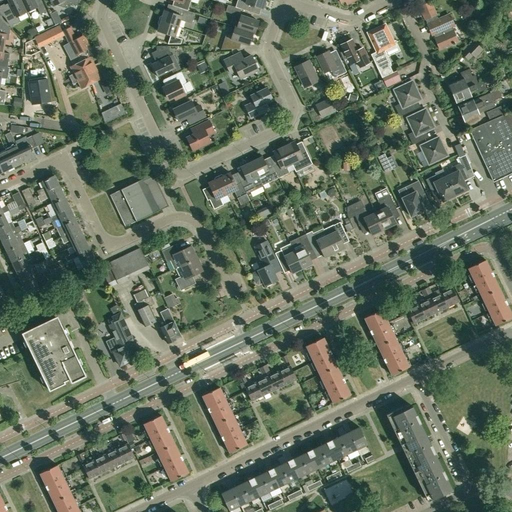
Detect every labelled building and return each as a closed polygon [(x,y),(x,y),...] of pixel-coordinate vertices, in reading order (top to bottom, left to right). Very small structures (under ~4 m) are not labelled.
[(16,17),(27,12),(21,0),(7,0),(10,4),(5,6),(4,4),(0,5),(0,12),(6,19),(7,23),(10,25),(18,22),(16,17)] [(21,0),(27,12),(37,7),(40,14),(46,11),(41,0),(21,0)] [(188,11),(191,0),(174,0),(178,1),(176,7),(179,8),(188,11)] [(265,2),(265,0),(238,0),(236,8),(241,9),(248,11),(250,5),(262,9),(263,9),(265,8),(266,4),(265,2)] [(420,7),(425,20),(427,24),(432,35),(435,34),(437,37),(435,38),(440,49),(458,41),(453,30),(451,27),(454,25),(449,14),(438,19),(436,15),(431,2),(420,7)] [(241,9),(236,8),(228,5),(226,12),(238,16),(241,9)] [(194,13),(188,11),(179,8),(177,15),(164,10),(162,15),(160,17),(159,20),(178,27),(181,20),(191,23),(194,13)] [(253,33),(255,34),(259,21),(241,15),(237,27),(237,28),(253,33)] [(10,28),(3,21),(0,17),(0,26),(2,29),(1,34),(0,33),(0,45),(4,46),(5,40),(8,41),(10,28)] [(44,20),(47,26),(54,23),(51,19),(51,17),(44,20)] [(175,37),(178,27),(159,20),(157,24),(159,26),(157,31),(170,35),(168,44),(181,44),(182,39),(175,37)] [(376,31),(368,35),(376,51),(379,58),(374,61),(382,77),(392,72),(389,66),(391,65),(387,57),(383,49),(395,44),(394,42),(385,24),(375,29),(376,31)] [(70,27),(64,30),(91,84),(101,78),(90,57),(94,55),(88,43),(84,34),(76,39),(70,27)] [(237,28),(237,27),(235,27),(231,39),(225,37),(221,50),(235,49),(237,42),(249,45),(253,33),(237,28)] [(34,29),(29,31),(31,37),(37,34),(34,29)] [(64,30),(63,31),(69,43),(64,46),(74,65),(73,65),(70,67),(74,74),(70,76),(74,84),(78,82),(81,88),(81,89),(91,84),(64,30)] [(352,40),(341,45),(344,51),(341,52),(346,64),(349,63),(350,64),(357,61),(360,67),(369,62),(363,48),(357,51),(352,40)] [(482,49),(480,47),(473,41),(461,53),(468,60),(472,55),(475,57),(482,49)] [(3,53),(4,46),(0,45),(0,65),(8,67),(9,53),(3,53)] [(156,50),(151,53),(154,59),(156,58),(158,61),(151,64),(157,77),(175,68),(173,63),(176,61),(173,54),(171,55),(167,46),(156,46),(156,50)] [(328,51),(317,57),(324,73),(331,70),(334,78),(346,72),(340,59),(334,62),(328,51)] [(240,53),(224,61),(230,73),(236,70),(240,79),(258,70),(251,56),(244,59),(240,53)] [(309,60),(295,67),(304,87),(318,81),(309,60)] [(204,62),(198,66),(201,73),(208,70),(204,62)] [(9,67),(8,67),(0,65),(0,82),(1,78),(7,79),(9,67)] [(453,94),(478,83),(474,75),(472,76),(469,69),(460,73),(463,78),(449,84),(453,94)] [(181,71),(171,76),(174,82),(164,87),(163,89),(168,99),(169,99),(174,97),(175,98),(176,99),(185,95),(185,94),(186,94),(187,92),(183,84),(186,83),(186,82),(181,71)] [(33,104),(50,101),(46,77),(29,80),(33,104)] [(410,105),(421,100),(412,81),(393,90),(400,104),(395,106),(399,116),(413,110),(410,105)] [(469,93),(477,89),(478,93),(485,90),(481,82),(478,83),(453,94),(457,103),(471,97),(469,93)] [(254,102),(245,106),(251,118),(269,110),(266,103),(273,100),(267,88),(251,95),(254,102)] [(353,95),(350,94),(348,100),(355,102),(356,103),(358,96),(353,95)] [(23,99),(15,97),(13,106),(22,107),(23,99)] [(487,104),(493,101),(491,97),(474,104),(472,99),(458,105),(462,115),(487,104)] [(336,111),(330,99),(324,101),(327,106),(319,110),(322,117),(336,111)] [(191,101),(173,109),(179,121),(191,115),(194,122),(205,116),(200,105),(194,108),(191,101)] [(478,114),(489,109),(495,106),(493,101),(487,104),(462,115),(466,124),(480,118),(478,114)] [(102,114),(105,123),(126,113),(122,104),(102,114)] [(490,121),(503,115),(502,114),(503,114),(500,107),(487,113),(490,121)] [(413,132),(408,134),(413,145),(426,138),(424,133),(434,128),(425,109),(407,118),(413,132)] [(503,115),(490,121),(469,130),(493,181),(511,171),(511,132),(511,133),(503,115)] [(199,132),(187,138),(192,150),(210,141),(207,135),(215,132),(209,121),(197,127),(199,132)] [(9,125),(7,124),(7,126),(8,127),(9,129),(10,131),(23,133),(23,131),(23,127),(9,125)] [(11,146),(5,149),(7,153),(14,167),(25,162),(19,150),(15,141),(10,132),(5,135),(11,146)] [(26,136),(15,141),(19,150),(25,162),(36,157),(32,149),(37,146),(32,136),(27,138),(26,136)] [(423,167),(448,156),(439,137),(420,146),(427,160),(421,162),(423,167)] [(303,168),(302,167),(306,165),(306,167),(312,164),(306,151),(300,153),(295,141),(284,146),(292,164),(295,171),(303,168)] [(378,144),(373,147),(375,153),(381,150),(380,149),(378,144)] [(465,155),(460,144),(454,146),(459,157),(459,158),(465,155)] [(292,164),(284,146),(273,152),(279,164),(273,166),(279,178),(289,173),(286,167),(292,164)] [(0,165),(3,172),(14,167),(7,153),(5,149),(0,151),(0,165)] [(383,154),(376,157),(384,174),(391,170),(383,154)] [(453,173),(446,176),(455,195),(467,189),(463,181),(462,179),(473,174),(468,163),(465,155),(459,158),(459,157),(458,158),(460,163),(451,167),(453,173)] [(279,178),(273,166),(268,169),(262,157),(251,162),(259,177),(262,185),(279,178)] [(262,185),(259,177),(251,162),(240,167),(246,179),(241,182),(246,193),(262,185)] [(436,175),(426,180),(432,193),(437,190),(442,200),(443,201),(455,195),(446,176),(443,171),(443,170),(435,174),(436,175)] [(246,194),(246,193),(241,182),(236,185),(230,172),(224,175),(221,174),(218,176),(227,194),(234,191),(237,198),(246,194)] [(124,227),(169,206),(153,174),(109,195),(109,196),(110,195),(125,226),(124,227)] [(39,196),(60,186),(54,175),(42,181),(45,187),(37,191),(39,196)] [(220,198),(227,194),(218,176),(215,177),(214,180),(208,183),(214,195),(209,198),(214,209),(223,205),(220,198)] [(407,186),(398,191),(402,198),(411,217),(416,214),(417,215),(422,213),(423,211),(424,210),(422,205),(418,197),(424,194),(418,181),(407,186)] [(53,203),(65,197),(60,186),(39,196),(38,196),(40,202),(50,197),(53,203)] [(28,187),(22,191),(27,202),(34,198),(28,187)] [(386,188),(375,194),(378,200),(382,209),(375,212),(384,229),(395,224),(390,212),(396,209),(389,194),(386,188)] [(328,197),(327,195),(326,193),(325,192),(324,190),(319,193),(321,197),(322,199),(328,197)] [(19,192),(12,195),(17,206),(24,203),(19,192)] [(50,217),(70,208),(65,197),(53,203),(47,205),(50,212),(48,212),(50,217)] [(361,201),(350,206),(353,212),(354,215),(360,226),(366,223),(369,230),(372,235),(384,229),(375,212),(368,216),(364,207),(361,201)] [(0,214),(8,211),(9,210),(7,205),(1,208),(0,206),(0,214)] [(9,210),(8,211),(10,215),(20,211),(19,210),(17,206),(9,210)] [(63,224),(75,218),(70,208),(50,217),(43,220),(44,220),(37,223),(39,227),(45,224),(45,225),(60,218),(63,224)] [(263,214),(261,210),(256,212),(258,216),(260,221),(265,218),(263,214)] [(0,227),(12,222),(9,216),(10,215),(8,211),(0,214),(0,227)] [(61,238),(80,229),(75,218),(63,224),(56,227),(61,238)] [(270,225),(269,222),(269,221),(267,218),(261,221),(263,225),(264,228),(270,225)] [(14,228),(12,222),(0,227),(0,237),(1,240),(18,232),(21,231),(19,225),(14,228)] [(326,236),(335,253),(345,248),(339,236),(345,233),(340,222),(333,225),(335,229),(331,231),(332,233),(326,236)] [(73,246),(85,240),(80,229),(61,238),(61,239),(64,243),(70,240),(73,246)] [(335,253),(326,236),(316,240),(312,231),(306,234),(313,248),(319,246),(324,258),(335,253)] [(6,251),(24,243),(18,232),(1,240),(6,251)] [(306,251),(313,248),(306,234),(299,237),(300,239),(290,243),(302,268),(305,267),(306,269),(312,266),(311,264),(312,264),(306,251)] [(78,257),(90,251),(85,240),(73,246),(76,251),(65,257),(67,262),(78,256),(78,257)] [(54,241),(47,245),(49,249),(56,246),(54,241)] [(281,270),(267,241),(254,247),(264,267),(257,270),(258,271),(253,273),(252,275),(256,283),(258,284),(263,282),(265,286),(278,280),(275,273),(281,270)] [(11,262),(29,253),(24,243),(6,251),(11,262)] [(292,273),(302,268),(290,243),(280,248),(281,250),(275,253),(280,264),(286,261),(292,273)] [(175,269),(179,267),(197,258),(191,246),(180,251),(177,244),(162,251),(167,262),(171,260),(175,269)] [(45,246),(37,249),(40,254),(42,253),(45,259),(50,256),(45,246)] [(107,281),(115,277),(147,262),(140,248),(100,267),(104,275),(107,281)] [(90,251),(78,257),(83,268),(95,262),(90,251)] [(28,267),(26,261),(31,259),(29,253),(11,262),(16,273),(28,267)] [(183,275),(175,279),(181,290),(196,283),(192,276),(203,270),(197,258),(179,267),(183,275)] [(486,260),(468,268),(482,297),(499,288),(486,260)] [(21,283),(39,275),(34,264),(28,267),(16,273),(21,283)] [(39,275),(21,283),(27,294),(39,289),(36,283),(43,279),(41,274),(39,275)] [(441,294),(448,307),(459,301),(453,288),(441,294)] [(511,314),(499,288),(482,297),(495,325),(511,317),(511,314)] [(436,312),(448,307),(441,294),(430,299),(436,312)] [(139,302),(134,304),(137,310),(145,326),(156,321),(149,306),(154,304),(151,296),(139,302)] [(170,296),(164,298),(169,309),(175,306),(170,296)] [(425,318),(436,312),(430,299),(418,305),(425,318)] [(413,323),(425,318),(418,305),(407,310),(413,323)] [(160,328),(167,343),(168,342),(170,343),(173,342),(173,340),(181,336),(174,321),(173,321),(167,309),(161,312),(167,325),(160,328)] [(382,309),(364,318),(378,346),(395,338),(382,309)] [(66,335),(64,329),(60,321),(57,316),(22,333),(24,338),(25,340),(28,346),(29,347),(33,356),(37,354),(39,360),(35,361),(42,375),(42,376),(45,375),(47,380),(45,381),(50,390),(65,383),(64,381),(70,379),(70,380),(71,382),(86,375),(81,365),(78,366),(75,361),(78,359),(73,348),(71,349),(68,342),(69,341),(66,335)] [(127,362),(130,363),(132,360),(134,359),(133,358),(130,351),(137,348),(133,342),(124,321),(113,326),(117,336),(119,338),(107,344),(111,353),(113,352),(117,360),(117,363),(119,364),(120,366),(127,362)] [(323,337),(306,346),(319,374),(337,366),(323,337)] [(395,338),(378,346),(391,375),(409,366),(395,338)] [(215,339),(200,346),(202,349),(217,342),(215,339)] [(237,355),(222,362),(224,366),(239,359),(237,355)] [(278,371),(285,384),(296,378),(290,366),(278,371)] [(337,366),(319,374),(333,403),(351,394),(337,366)] [(273,390),(285,384),(278,371),(267,377),(273,390)] [(247,386),(245,381),(246,381),(243,376),(240,377),(242,382),(240,383),(242,389),(245,388),(251,401),(262,395),(256,382),(247,386)] [(262,395),(273,390),(267,377),(256,382),(262,395)] [(220,387),(202,396),(216,424),(233,416),(220,387)] [(386,414),(425,496),(430,494),(433,499),(447,493),(452,490),(412,406),(404,410),(402,407),(386,414)] [(161,415),(144,423),(157,452),(175,444),(161,415)] [(233,416),(216,424),(229,452),(247,444),(233,416)] [(359,427),(348,432),(357,450),(367,444),(359,427)] [(339,437),(347,454),(357,450),(348,432),(339,437)] [(329,441),(337,459),(347,454),(339,437),(329,441)] [(319,446),(328,464),(337,459),(329,441),(319,446)] [(116,449),(123,462),(134,457),(128,443),(116,449)] [(175,444),(157,452),(171,481),(189,472),(175,444)] [(309,451),(318,468),(328,464),(319,446),(309,451)] [(112,468),(123,462),(116,449),(105,454),(112,468)] [(300,455),(308,473),(318,468),(309,451),(300,455)] [(100,473),(112,468),(105,454),(94,460),(100,473)] [(290,460),(298,478),(308,473),(300,455),(290,460)] [(89,478),(100,473),(94,460),(83,465),(89,478)] [(280,465),(289,482),(298,478),(290,460),(280,465)] [(58,465),(40,473),(54,502),(71,493),(58,465)] [(270,469),(279,487),(289,482),(280,465),(270,469)] [(261,474),(269,492),(279,487),(270,469),(261,474)] [(261,474),(251,479),(259,496),(269,492),(261,474)] [(250,501),(259,496),(251,479),(241,483),(250,501)] [(231,488),(240,506),(250,501),(241,483),(231,488)] [(231,488),(221,493),(229,511),(240,506),(231,488)] [(80,511),(71,493),(54,502),(58,511),(80,511)] [(8,511),(0,494),(0,511),(8,511)]
